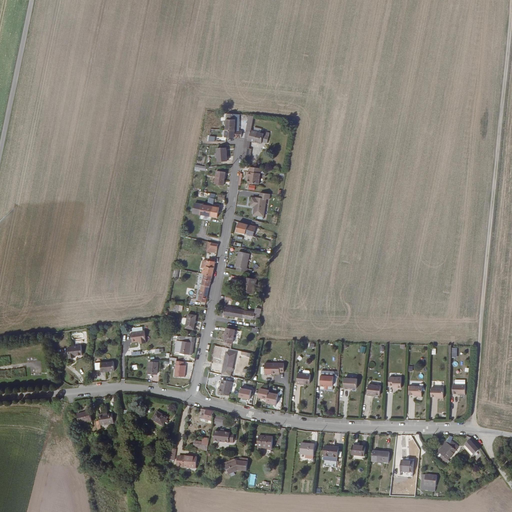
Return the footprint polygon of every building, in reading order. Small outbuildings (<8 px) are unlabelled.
[(227,113),(226,130),(238,130),(239,120),(235,120),(236,114),(227,113)] [(225,137),(234,137),(241,138),(241,130),(238,130),(226,130),(225,137)] [(264,135),(261,134),(253,133),(251,132),(251,133),(246,132),(245,139),(245,141),(249,142),(262,144),(262,143),(268,144),(270,134),(264,133),(264,135)] [(248,150),(244,149),(242,162),(249,163),(250,150),(248,150)] [(218,152),(219,165),(227,164),(227,151),(218,152)] [(260,168),(250,167),(247,183),(258,184),(260,168)] [(226,176),(217,175),(214,188),(224,189),(226,176)] [(252,216),(266,217),(268,193),(260,193),(259,197),(251,196),(250,206),(253,206),(252,216)] [(213,210),(202,208),(195,207),(193,215),(212,218),(213,210)] [(220,211),(213,210),(212,218),(218,219),(220,211)] [(236,232),(245,235),(248,226),(239,223),(236,232)] [(248,226),(245,235),(253,237),(256,228),(248,226)] [(236,269),(246,271),(247,268),(246,268),(249,253),(239,251),(236,266),(236,269)] [(207,264),(205,273),(204,274),(212,276),(215,263),(207,261),(207,264)] [(198,302),(205,304),(212,276),(204,274),(200,292),(198,302)] [(242,285),(241,293),(253,295),(256,279),(245,277),(243,285),(242,285)] [(256,301),(254,312),(261,314),(263,303),(256,301)] [(183,306),(174,305),(173,312),(182,313),(183,306)] [(245,311),(224,307),(223,315),(243,318),(245,311)] [(254,312),(245,311),(243,318),(252,320),(254,312)] [(254,312),(252,320),(260,321),(261,314),(254,312)] [(197,316),(189,315),(186,329),(194,330),(197,316)] [(236,331),(227,329),(225,342),(233,343),(236,331)] [(144,332),(130,333),(132,343),(138,342),(139,345),(145,344),(144,332)] [(172,336),(171,349),(177,349),(176,355),(181,355),(181,357),(185,357),(185,356),(192,356),(194,338),(172,336)] [(69,348),(70,359),(76,358),(76,356),(83,355),(82,346),(69,348)] [(227,353),(223,370),(232,371),(235,355),(227,353)] [(174,376),(186,376),(186,361),(175,361),(174,376)] [(114,362),(101,363),(102,372),(115,371),(114,362)] [(277,374),(280,374),(280,372),(284,372),(285,363),(273,363),(272,373),(277,374)] [(150,364),(150,375),(158,375),(158,364),(150,364)] [(298,373),(297,381),(301,382),(301,383),(309,385),(311,375),(298,373)] [(335,378),(322,376),(320,386),(325,387),(325,385),(333,386),(335,378)] [(402,378),(390,378),(390,387),(393,387),(393,388),(401,389),(402,378)] [(355,381),(346,379),(345,389),(348,390),(348,389),(354,389),(355,381)] [(223,380),(220,394),(230,395),(233,382),(223,380)] [(369,385),(367,395),(372,396),(372,395),(380,395),(381,386),(369,385)] [(457,393),(457,395),(463,395),(463,385),(450,385),(450,393),(456,393),(457,393)] [(413,395),(413,396),(419,397),(419,387),(407,386),(407,395),(412,395),(413,395)] [(239,397),(250,398),(251,389),(240,388),(239,397)] [(266,402),(276,405),(279,392),(259,388),(257,397),(266,399),(266,402)] [(428,397),(433,397),(435,397),(435,398),(441,398),(441,388),(428,388),(428,397)] [(214,412),(203,409),(200,419),(205,421),(213,422),(214,412)] [(89,412),(78,415),(80,425),(92,422),(89,412)] [(157,413),(152,422),(164,428),(166,424),(167,421),(168,419),(157,413)] [(102,415),(99,416),(100,426),(114,424),(112,415),(103,416),(102,415)] [(215,431),(214,442),(230,443),(230,442),(234,442),(235,433),(215,431)] [(261,435),(260,448),(274,449),(275,437),(261,435)] [(194,449),(208,452),(210,440),(203,439),(202,443),(195,442),(194,449)] [(329,439),(326,459),(338,460),(341,440),(329,439)] [(302,453),(307,454),(313,454),(314,454),(315,445),(303,443),(302,453)] [(438,459),(448,447),(444,444),(434,456),(438,459)] [(448,447),(438,459),(444,465),(457,450),(450,444),(448,447)] [(472,445),(467,449),(475,458),(480,453),(472,445)] [(354,447),(353,456),(364,457),(365,447),(354,447)] [(465,451),(474,459),(475,458),(467,449),(465,451)] [(371,452),(371,462),(387,463),(387,454),(371,452)] [(184,458),(181,458),(178,458),(177,466),(183,466),(183,467),(196,469),(197,458),(184,456),(184,457),(184,458)] [(241,468),(243,457),(241,457),(241,460),(238,460),(236,461),(235,458),(226,463),(230,473),(241,468)] [(402,463),(401,473),(411,474),(412,464),(402,463)] [(424,476),(423,486),(435,487),(436,476),(424,476)] [(301,479),(300,492),(312,492),(313,480),(301,479)]
